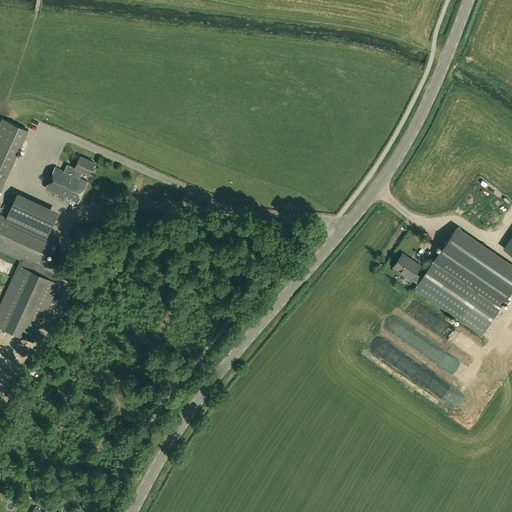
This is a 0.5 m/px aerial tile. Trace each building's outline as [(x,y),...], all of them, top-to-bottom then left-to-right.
[(2,119),(0,123),(0,146),(17,155),(28,130),(2,119)] [(67,165),(64,172),(80,178),(83,172),(89,175),(95,162),(81,156),(75,168),(67,165)] [(0,193),(10,171),(0,166),(0,193)] [(80,178),(64,172),(55,168),(46,189),(79,203),(89,182),(80,178)] [(44,235),(12,220),(0,214),(0,249),(23,261),(41,269),(46,259),(55,240),(48,237),(44,235)] [(111,218),(102,214),(98,226),(107,229),(111,218)] [(482,335),(505,301),(511,290),(511,266),(456,228),(422,278),(419,284),(415,289),(460,320),(482,335)] [(511,254),(511,235),(503,248),(511,254)] [(412,279),(419,284),(422,278),(416,273),(421,266),(403,253),(393,267),(412,279)] [(66,269),(46,259),(41,269),(39,274),(59,284),(59,283),(66,269)] [(60,283),(59,283),(59,284),(39,274),(41,269),(23,261),(0,309),(0,326),(33,341),(60,283)] [(392,354),(390,352),(394,347),(382,337),(375,346),(389,357),(392,354)]
